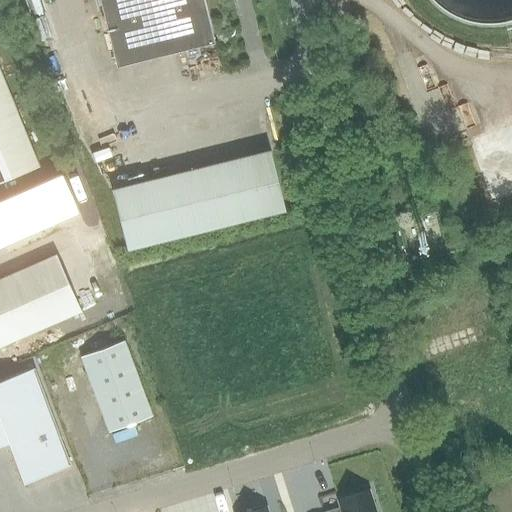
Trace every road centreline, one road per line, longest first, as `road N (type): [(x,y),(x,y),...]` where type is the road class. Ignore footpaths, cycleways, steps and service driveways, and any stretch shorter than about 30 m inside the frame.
road 1 (unclassified): [(413,418),(297,0)]
road 2 (unclassified): [(413,418),(106,511)]
